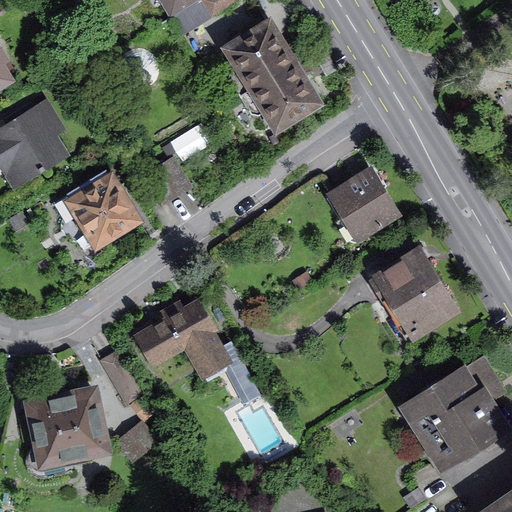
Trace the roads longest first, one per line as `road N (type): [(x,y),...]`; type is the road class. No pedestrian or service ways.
road 1 (residential): [(0,326),(59,326),(102,301),(392,88)]
road 2 (secondary): [(511,289),(392,88)]
